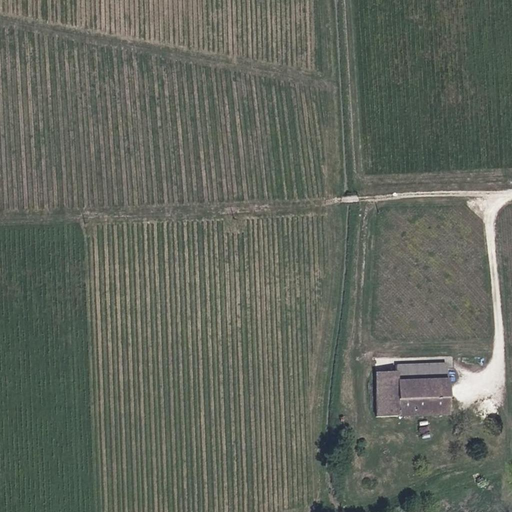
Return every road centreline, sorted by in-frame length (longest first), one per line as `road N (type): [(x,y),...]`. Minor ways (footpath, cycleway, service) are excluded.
road 1 (track): [(504,198),(398,195),(371,206),(361,391),(371,429)]
road 2 (track): [(511,195),(496,208),(494,222),(505,412),(511,419)]
